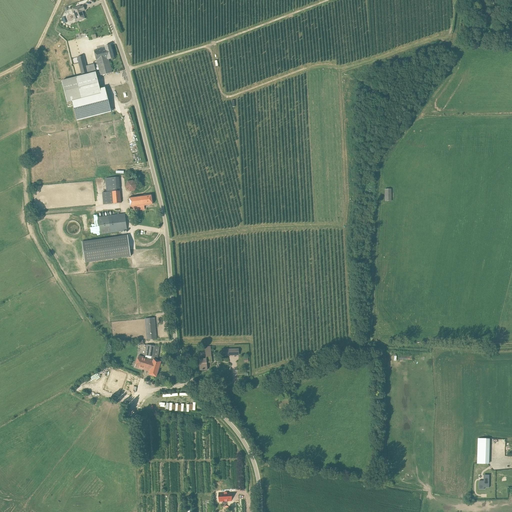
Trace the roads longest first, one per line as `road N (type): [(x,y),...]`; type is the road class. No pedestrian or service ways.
road 1 (unclassified): [(260,511),(248,449),(197,389),(175,346),(164,222),(102,0)]
road 2 (track): [(348,330),(344,225),(166,239)]
road 3 (track): [(441,36),(347,69),(304,69),(226,97),(205,46)]
road 4 (track): [(327,0),(127,70)]
road 5 (track): [(344,225),(343,94),(354,67)]
